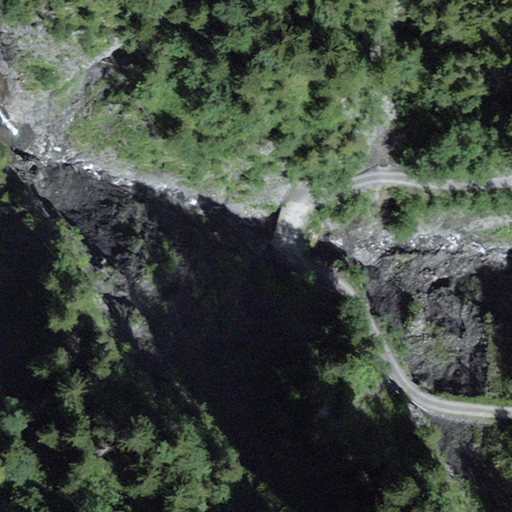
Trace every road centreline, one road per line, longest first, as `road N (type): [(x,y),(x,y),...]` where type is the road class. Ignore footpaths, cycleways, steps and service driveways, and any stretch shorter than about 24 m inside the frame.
road 1 (track): [(511,414),(439,409),(411,395),(351,293),(337,279),(298,269),(284,248)]
road 2 (track): [(309,202),(371,177),(453,186),(511,181)]
